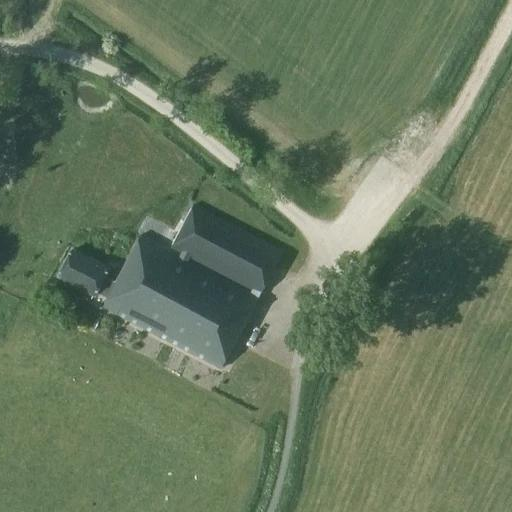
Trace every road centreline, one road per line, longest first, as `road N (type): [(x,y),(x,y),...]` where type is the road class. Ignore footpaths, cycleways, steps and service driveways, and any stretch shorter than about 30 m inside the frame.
road 1 (unclassified): [(293,411),(301,340),(324,284),(312,233),(131,85),(76,60),(0,47)]
road 2 (track): [(511,14),(445,136),(385,213)]
